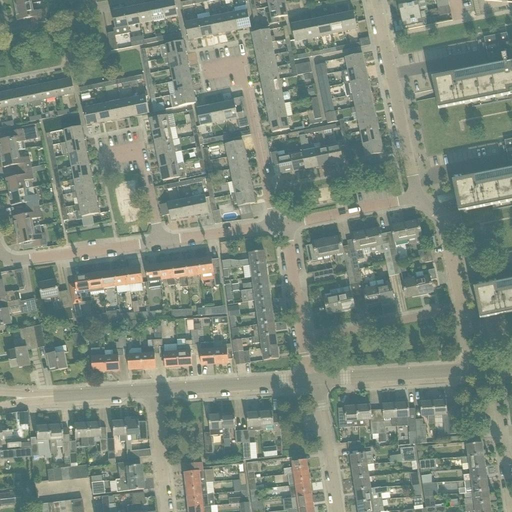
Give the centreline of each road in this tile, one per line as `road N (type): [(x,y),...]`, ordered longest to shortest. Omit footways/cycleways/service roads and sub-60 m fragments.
road 1 (residential): [(273,225),(240,64),(201,72)]
road 2 (residential): [(302,341),(460,308)]
road 3 (unclassified): [(317,380),(472,370)]
road 4 (unclassified): [(154,388),(307,380)]
road 5 (residential): [(9,258),(159,240)]
road 6 (residential): [(286,226),(417,197)]
road 7 (residential): [(159,240),(140,150),(100,159)]
road 8 (residential): [(336,511),(317,380)]
road 9 (residential): [(168,511),(154,388)]
